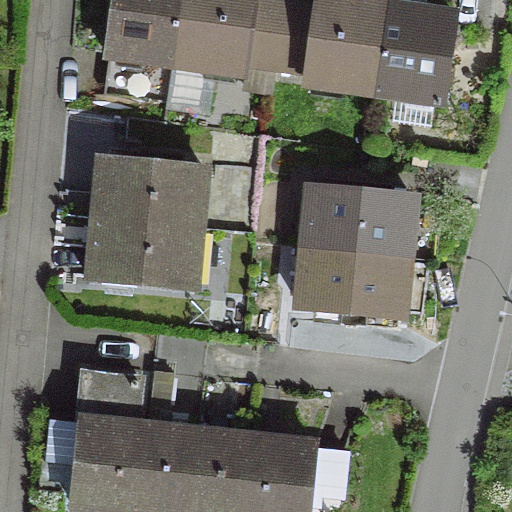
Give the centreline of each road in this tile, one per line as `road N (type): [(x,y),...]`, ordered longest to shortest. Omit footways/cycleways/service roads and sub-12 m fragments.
road 1 (residential): [(46,0),(0,485)]
road 2 (residential): [(511,171),(436,511)]
